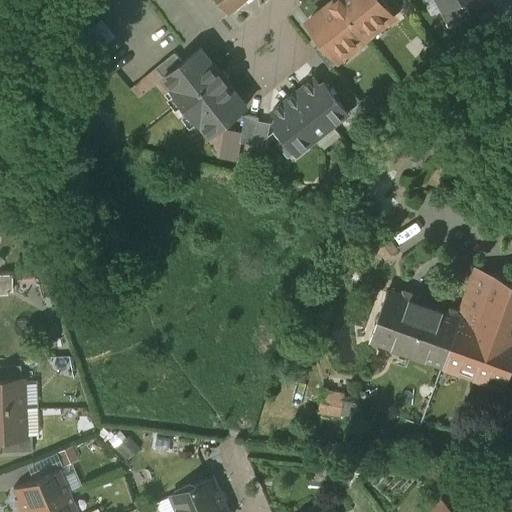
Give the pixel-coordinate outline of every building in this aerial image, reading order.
[(245,0),(220,0),(230,12),(245,0)] [(382,0),(333,0),(332,2),(309,21),(324,41),(337,57),(338,56),(352,45),(353,46),(379,26),(378,24),(393,13),(382,0)] [(439,0),(444,8),(445,9),(460,0),(439,0)] [(462,0),(460,0),(445,9),(444,8),(440,10),(450,27),(471,15),(462,0)] [(103,19),(85,30),(96,48),(114,37),(103,19)] [(324,41),(315,48),(330,68),(341,59),(338,56),(337,57),(324,41)] [(185,105),(226,75),(223,71),(221,73),(201,47),(182,62),(164,77),(165,77),(173,87),(172,88),(185,105)] [(175,53),(156,68),(164,78),(165,77),(164,77),(182,62),(175,53)] [(226,75),(185,105),(201,125),(202,124),(210,135),(247,106),(227,80),(229,79),(226,75)] [(293,95),(324,132),(349,111),(336,94),(325,81),(321,84),(315,77),(293,95)] [(346,87),(336,94),(349,111),(359,103),(346,87)] [(324,132),(293,95),(272,111),(278,118),(274,122),(298,152),(324,132)] [(359,103),(349,111),(356,120),(366,112),(359,103)] [(259,117),(245,115),(242,133),(240,142),(254,145),(255,141),(259,121),(259,117)] [(271,123),(259,121),(255,141),(267,143),(271,123)] [(242,133),(226,130),(221,157),(237,160),(240,142),(242,133)] [(267,143),(255,141),(254,145),(252,154),(264,157),(267,143)] [(477,268),(460,314),(461,315),(442,365),(504,388),(511,366),(511,280),(480,269),(477,268)] [(11,274),(0,274),(0,290),(11,291),(11,274)] [(460,314),(388,289),(371,340),(442,365),(461,315),(460,314)] [(20,364),(0,364),(0,378),(21,378),(20,364)] [(0,378),(0,408),(22,407),(21,378),(0,378)] [(342,402),(322,399),(320,410),(340,414),(342,402)] [(22,407),(0,408),(0,437),(1,437),(23,436),(23,435),(22,407)] [(23,435),(23,436),(1,437),(2,451),(32,450),(31,435),(23,435)] [(56,452),(26,465),(32,479),(59,467),(63,466),(56,452)] [(32,479),(13,487),(18,498),(14,500),(19,511),(20,511),(69,491),(59,467),(32,479)] [(228,511),(214,477),(195,485),(191,483),(184,486),(182,490),(173,494),(180,511),(228,511)] [(78,511),(69,491),(20,511),(78,511)] [(480,511),(458,492),(446,505),(454,511),(480,511)] [(443,502),(434,511),(454,511),(446,505),(443,502)]
